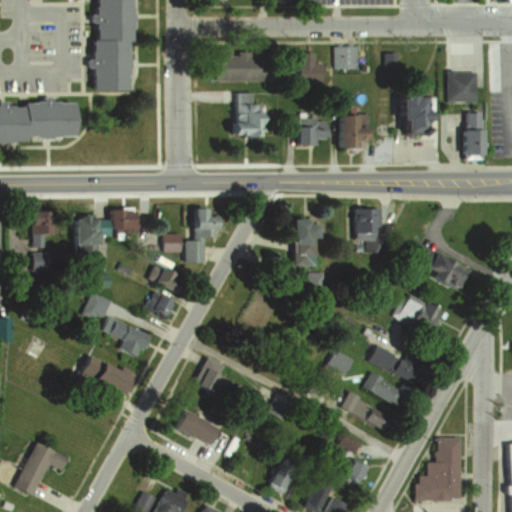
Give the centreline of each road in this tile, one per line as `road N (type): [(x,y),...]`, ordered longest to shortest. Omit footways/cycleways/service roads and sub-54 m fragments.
road 1 (primary): [(0,184),(511,181)]
road 2 (residential): [(265,181),(83,511)]
road 3 (residential): [(174,26),(511,25)]
road 4 (residential): [(376,511),(511,272)]
road 5 (residential): [(173,182),(174,0)]
road 6 (residential): [(481,511),(487,378),(473,345)]
road 7 (residential): [(269,511),(126,433)]
